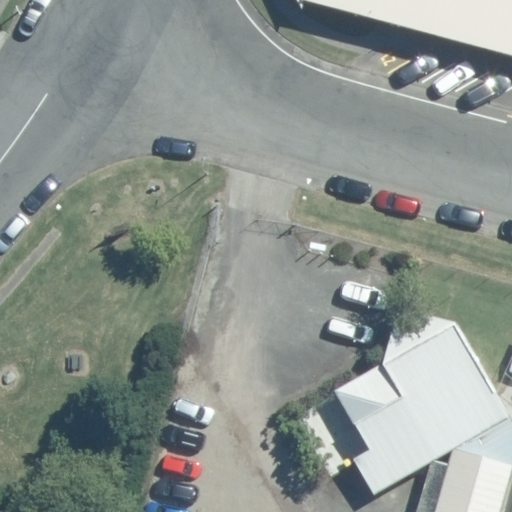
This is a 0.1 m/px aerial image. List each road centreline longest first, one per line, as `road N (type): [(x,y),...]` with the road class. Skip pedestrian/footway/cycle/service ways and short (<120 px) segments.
road 1 (residential): [(511,174),(280,110),(86,35)]
road 2 (residential): [(0,158),(86,35)]
